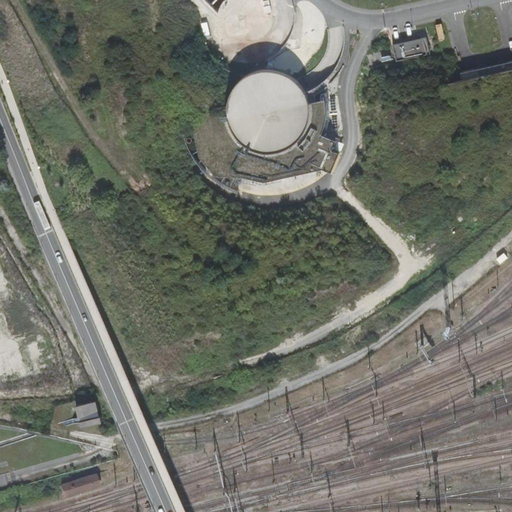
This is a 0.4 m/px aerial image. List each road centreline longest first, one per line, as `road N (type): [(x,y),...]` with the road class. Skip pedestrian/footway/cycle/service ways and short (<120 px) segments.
road 1 (track): [(490,214),(290,346),(185,381),(124,378),(69,336),(0,210)]
road 2 (secondary): [(0,121),(169,511)]
road 3 (unclassified): [(168,424),(264,397),(340,364),(511,229)]
road 4 (track): [(92,135),(13,0)]
